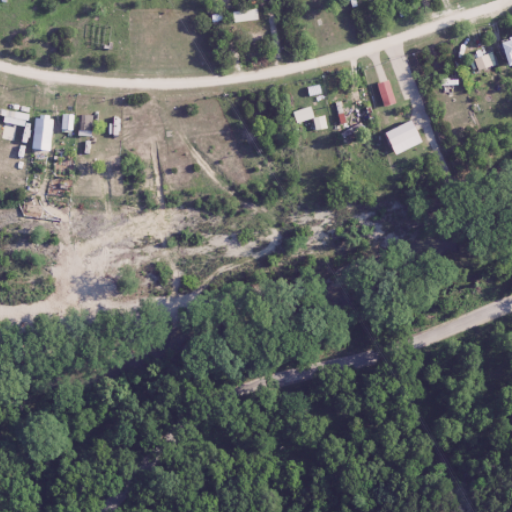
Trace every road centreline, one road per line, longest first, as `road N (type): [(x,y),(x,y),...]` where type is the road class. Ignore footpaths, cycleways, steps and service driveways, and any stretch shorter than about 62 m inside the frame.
road 1 (residential): [(503,0),(411,32),(233,74),(113,76),(0,59)]
road 2 (residential): [(511,299),(238,394),(187,428),(105,511)]
